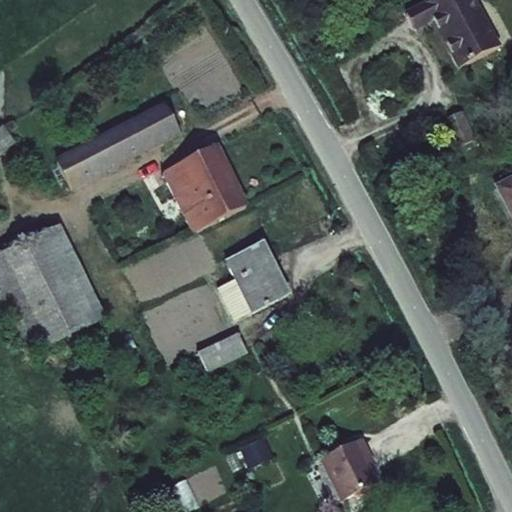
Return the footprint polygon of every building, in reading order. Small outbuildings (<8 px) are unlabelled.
[(422,4),(403,14),(415,34),(431,24),(456,71),(500,48),(473,0),(434,0),(423,6),(422,4)] [(164,105),(54,162),(71,193),(181,136),(164,105)] [(457,150),(475,143),(463,114),(445,121),(457,150)] [(0,155),(15,144),(3,127),(0,128),(0,155)] [(161,176),(192,237),(248,209),(217,147),(161,176)] [(511,177),(493,188),(511,223),(511,177)] [(0,256),(0,311),(25,362),(107,322),(60,228),(0,256)] [(291,297),(264,243),(224,263),(235,283),(251,315),(252,317),(291,297)] [(251,315),(235,283),(217,292),(233,325),(251,315)] [(246,355),(238,336),(197,355),(207,375),(246,355)] [(265,440),(240,451),(249,472),(274,461),(265,440)] [(320,463),(341,505),(380,486),(370,468),(375,465),(363,442),(320,463)] [(235,455),(227,459),(233,473),(241,469),(235,455)]
